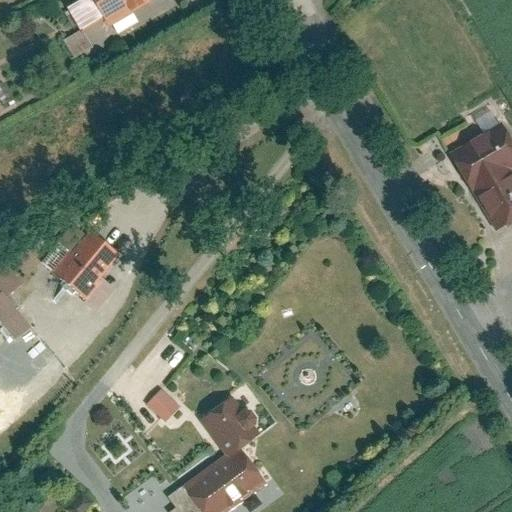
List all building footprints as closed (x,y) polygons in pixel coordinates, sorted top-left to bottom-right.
[(141,0),(76,0),(64,8),(76,28),(99,14),(104,22),(141,0)] [(60,41),(72,59),(90,47),(78,29),(60,41)] [(511,171),(511,143),(501,125),(448,156),(495,235),(511,225),(511,177),(509,173),(511,171)] [(120,258),(86,230),(49,274),(85,303),(83,306),(95,315),(115,291),(102,280),(120,258)] [(0,412),(57,359),(24,324),(0,347),(0,412)] [(179,409),(160,391),(146,407),(165,425),(179,409)] [(259,439),(233,400),(200,422),(224,459),(182,486),(198,511),(233,511),(269,489),(243,450),(259,439)]
